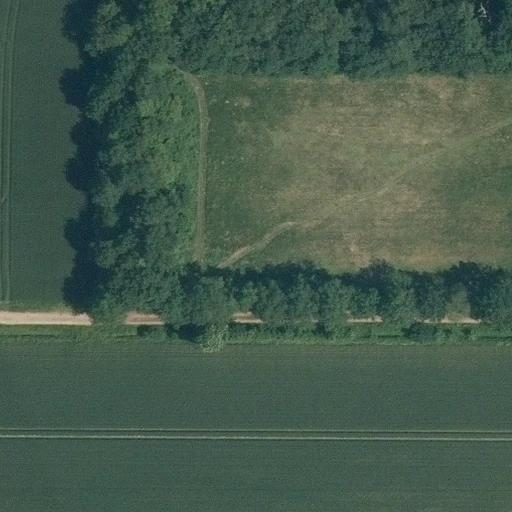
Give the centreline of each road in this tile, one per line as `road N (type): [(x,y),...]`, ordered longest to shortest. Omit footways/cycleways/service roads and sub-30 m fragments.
road 1 (track): [(511,321),(184,322)]
road 2 (track): [(184,322),(0,320)]
